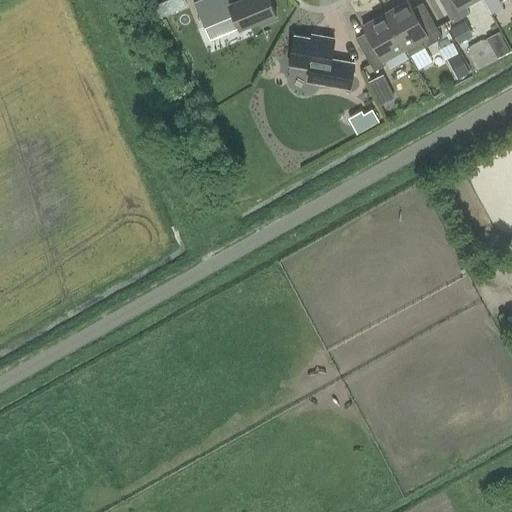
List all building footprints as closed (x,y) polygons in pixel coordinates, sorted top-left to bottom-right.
[(186,0),(162,0),(155,3),(160,14),(187,2),(186,0)] [(228,0),(198,0),(194,2),(204,28),(234,15),(239,28),(259,20),(261,25),(277,18),(269,0),(239,0),(231,4),(228,0)] [(466,6),(476,0),(439,0),(453,23),(470,13),(466,6)] [(421,41),(425,48),(443,38),(423,3),(412,9),(408,1),(386,14),(406,49),(421,41)] [(386,14),(363,26),(366,32),(356,38),(374,72),(385,65),(383,62),(406,49),(386,14)] [(469,39),(461,25),(452,31),(459,44),(469,39)] [(511,52),(500,32),(489,38),(500,58),(511,52)] [(320,40),(295,35),(290,65),(318,70),(316,82),(350,88),(355,65),(331,60),(335,39),(321,36),(320,40)] [(459,53),(447,60),(458,80),(470,73),(459,53)] [(388,87),(383,76),(370,82),(376,93),(388,87)] [(378,121),(372,111),(364,115),(370,126),(378,121)]
